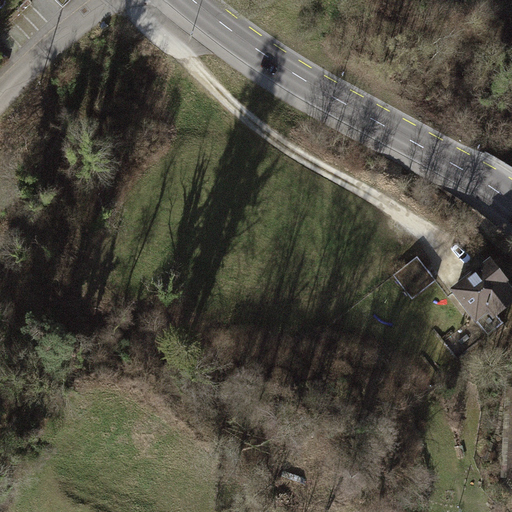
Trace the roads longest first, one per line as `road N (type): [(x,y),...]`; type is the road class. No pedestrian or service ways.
road 1 (primary): [(511,201),(353,107),(198,0)]
road 2 (residential): [(0,98),(111,0)]
